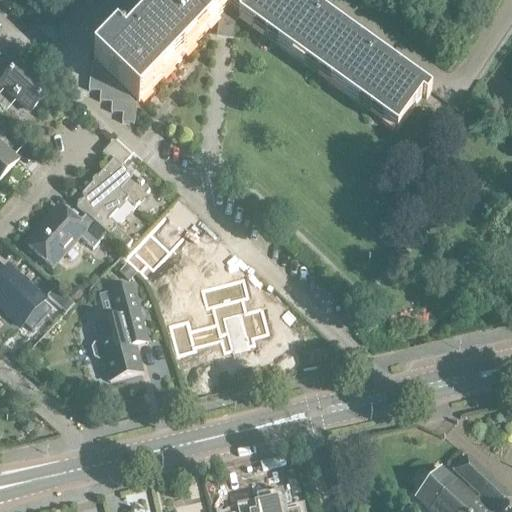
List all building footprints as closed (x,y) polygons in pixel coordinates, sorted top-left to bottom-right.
[(0,0),(0,4),(6,10),(14,0),(0,0)] [(83,12),(78,0),(68,0),(66,3),(73,23),(85,19),(83,12)] [(78,0),(83,12),(94,8),(92,2),(91,0),(78,0)] [(425,101),(430,94),(300,0),(143,0),(96,50),(99,53),(92,60),(138,104),(227,11),(396,133),(421,98),(425,101)] [(74,30),(73,23),(66,3),(57,13),(64,34),(74,30)] [(66,40),(64,34),(57,13),(47,24),(54,44),(66,40)] [(30,112),(48,92),(18,65),(12,71),(2,62),(0,63),(0,87),(1,86),(30,112)] [(100,95),(103,75),(93,65),(88,93),(100,95)] [(103,75),(100,95),(98,103),(111,106),(114,86),(103,75)] [(125,96),(114,86),(111,106),(109,114),(121,116),(125,96)] [(136,106),(125,96),(121,116),(120,124),(132,126),(136,106)] [(75,209),(84,217),(106,236),(124,253),(130,247),(132,245),(106,222),(125,201),(135,209),(149,193),(121,168),(131,158),(113,142),(101,154),(111,163),(80,196),(84,199),(75,209)] [(0,179),(16,162),(0,147),(0,179)] [(106,236),(84,217),(76,226),(59,211),(26,247),(50,268),(78,238),(92,251),(106,236)] [(147,266),(153,272),(170,254),(149,234),(124,260),(140,274),(147,266)] [(8,268),(0,277),(0,310),(19,327),(43,300),(8,268)] [(55,288),(47,297),(66,315),(74,306),(55,288)] [(75,288),(69,295),(69,299),(73,303),(78,302),(84,296),(84,291),(80,288),(75,288)] [(103,360),(110,384),(142,376),(135,348),(148,345),(134,289),(109,296),(115,321),(95,327),(100,345),(95,346),(92,350),(95,359),(99,361),(103,360)] [(216,325),(210,326),(190,331),(187,322),(175,325),(174,325),(169,326),(177,357),(188,354),(187,353),(196,351),(195,348),(220,342),(224,354),(255,346),(253,339),(268,335),(261,308),(251,311),(246,312),(243,299),(211,307),(216,325)] [(504,511),(511,503),(511,499),(467,458),(454,473),(480,498),(476,502),(442,470),(415,499),(429,511),(487,511),(484,509),(488,504),(496,511),(504,511)] [(294,511),(292,511),(274,511),(272,502),(256,506),(257,511),(255,511),(294,511)]
